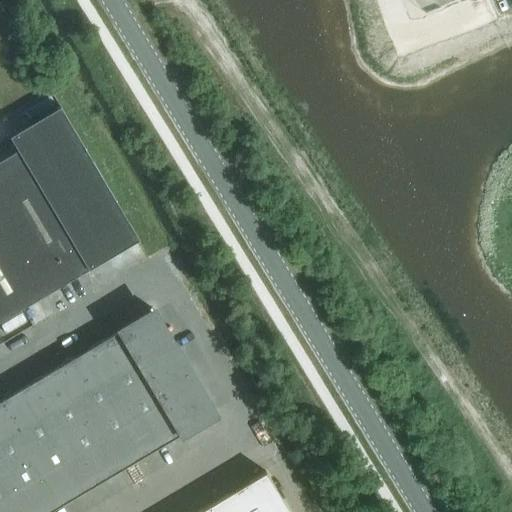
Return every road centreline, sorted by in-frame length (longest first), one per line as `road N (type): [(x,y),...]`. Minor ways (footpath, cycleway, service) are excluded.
road 1 (tertiary): [(425,511),(111,0)]
road 2 (unknown): [(105,511),(244,423),(241,399),(177,284),(169,275),(144,273),(0,347)]
